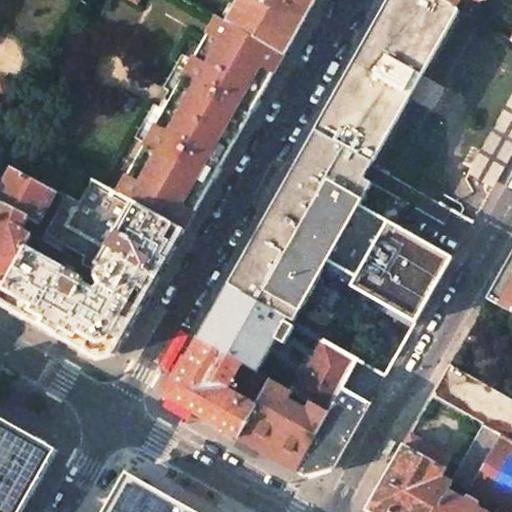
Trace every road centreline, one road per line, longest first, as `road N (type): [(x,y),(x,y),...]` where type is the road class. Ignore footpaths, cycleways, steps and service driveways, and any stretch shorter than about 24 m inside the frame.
road 1 (residential): [(353,0),(117,416)]
road 2 (residential): [(335,511),(511,202)]
road 3 (tertiary): [(280,511),(117,416)]
road 4 (tertiary): [(0,345),(117,416)]
